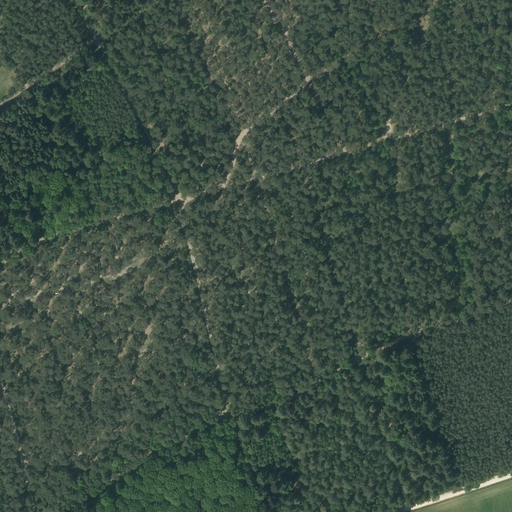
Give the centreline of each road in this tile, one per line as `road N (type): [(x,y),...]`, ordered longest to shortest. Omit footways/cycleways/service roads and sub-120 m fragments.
road 1 (track): [(0,254),(511,105)]
road 2 (track): [(38,511),(108,482),(227,412),(275,402),(404,335),(511,298)]
road 3 (track): [(76,0),(176,190),(227,412)]
road 4 (track): [(174,0),(246,129),(316,381)]
road 5 (track): [(453,0),(450,122),(461,316)]
road 6 (track): [(218,189),(241,133),(412,0)]
road 7 (track): [(22,463),(66,460),(107,437),(130,409),(138,357),(185,332),(203,308)]
road 8 (track): [(279,105),(360,355)]
road 9 (track): [(428,0),(415,60),(389,115),(395,187)]
road 10 (track): [(0,103),(158,0)]
road 11 (track): [(265,0),(344,154)]
road 12 (track): [(0,302),(94,280),(115,254),(114,217)]
road 13 (track): [(507,166),(510,0)]
road 14 (track): [(0,366),(33,511)]
road 15 (track): [(395,187),(404,335)]
